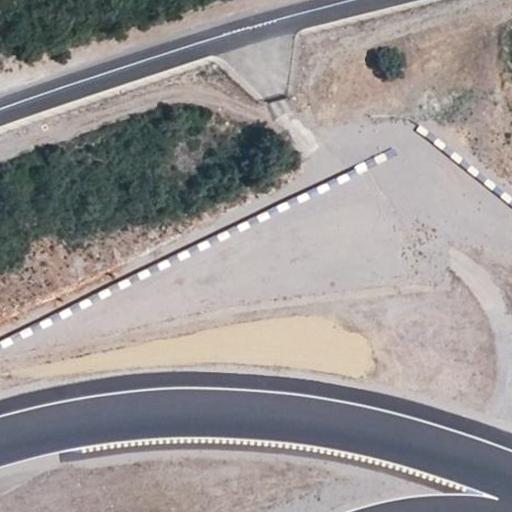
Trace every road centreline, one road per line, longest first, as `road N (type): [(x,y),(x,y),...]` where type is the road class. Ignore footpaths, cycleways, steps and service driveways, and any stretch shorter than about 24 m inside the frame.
road 1 (track): [(495,0),(310,43),(299,105),(305,136),(335,149),(392,136),(424,168),(461,265),(491,297),(506,329),(510,375),(493,470)]
road 2 (unclassified): [(356,0),(126,65),(0,113)]
road 3 (track): [(299,105),(252,111),(192,91),(148,98),(0,154)]
